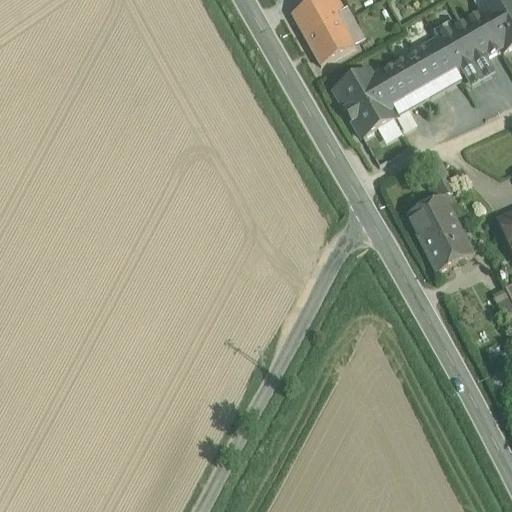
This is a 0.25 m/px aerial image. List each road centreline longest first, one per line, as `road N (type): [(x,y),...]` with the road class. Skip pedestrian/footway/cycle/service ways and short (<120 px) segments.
road 1 (unclassified): [(362,212),(202,511)]
road 2 (secondary): [(511,484),(362,212)]
road 3 (secondary): [(362,212),(246,0)]
road 4 (track): [(354,196),(406,162),(511,122)]
